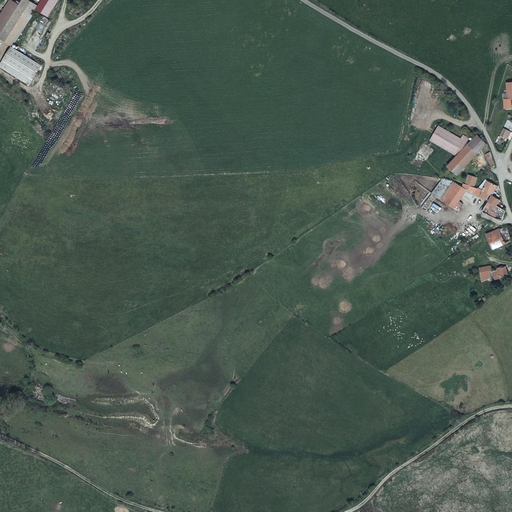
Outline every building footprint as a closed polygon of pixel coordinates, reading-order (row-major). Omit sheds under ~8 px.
[(11,0),(0,17),(0,36),(13,45),(14,46),(40,7),(29,0),(24,0),(21,6),(11,0)] [(31,84),(43,65),(14,46),(13,45),(0,65),(31,84)] [(508,138),(511,130),(505,126),(501,134),(508,138)] [(427,142),(449,154),(460,141),(457,139),(456,140),(434,129),(427,142)] [(464,145),(465,146),(475,136),(474,135),(464,145)] [(460,136),(457,139),(460,141),(463,145),(466,140),(460,136)] [(465,146),(474,154),(475,155),(485,144),(476,137),(475,136),(465,146)] [(449,154),(456,157),(465,146),(464,145),(463,145),(460,141),(449,154)] [(446,167),(456,175),(474,154),(465,146),(456,157),(446,167)] [(494,162),(491,152),(486,156),(491,165),(494,162)] [(469,173),(464,180),(472,183),(475,177),(469,173)] [(454,177),(444,175),(433,191),(442,197),(453,179),(454,177)] [(489,190),(491,191),(495,192),(496,190),(494,186),(497,183),(495,177),(492,180),(489,178),(482,186),(477,192),(484,197),(489,190)] [(453,179),(442,197),(459,208),(465,201),(461,198),(469,187),(461,183),(453,179)] [(461,183),(469,187),(473,189),(476,186),(472,183),(464,180),(463,179),(461,183)] [(491,191),(481,208),(497,218),(501,217),(505,207),(496,202),(499,196),(499,195),(495,192),(491,191)] [(511,237),(511,231),(509,224),(507,223),(499,225),(506,240),(511,237)] [(506,240),(499,225),(487,230),(494,244),(506,240)] [(480,261),(482,276),(487,274),(490,273),(491,271),(490,266),(490,261),(480,261)] [(499,266),(497,266),(494,266),(493,266),(493,271),(493,275),(502,275),(508,272),(506,265),(500,266),(499,266)]
